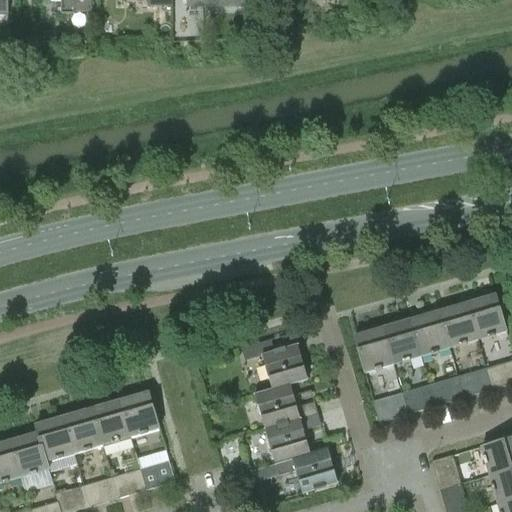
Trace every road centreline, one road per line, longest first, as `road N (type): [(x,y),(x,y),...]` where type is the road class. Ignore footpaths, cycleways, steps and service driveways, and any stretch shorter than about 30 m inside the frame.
road 1 (primary): [(0,308),(94,282),(511,207)]
road 2 (primary): [(511,150),(0,252)]
road 3 (residential): [(380,494),(325,314)]
road 4 (residential): [(424,481),(412,446),(511,416)]
